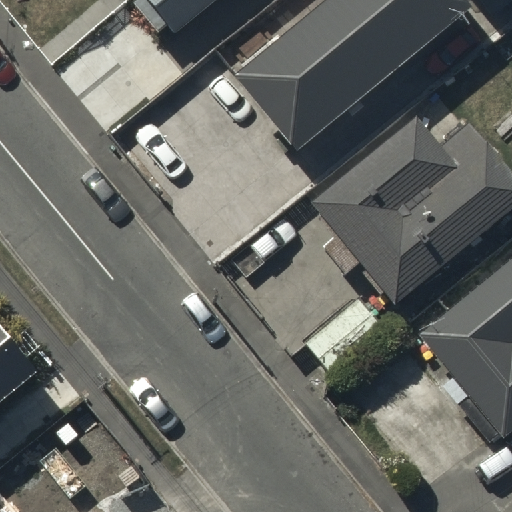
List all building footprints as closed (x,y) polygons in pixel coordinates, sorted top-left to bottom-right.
[(210,0),(133,0),(166,38),(210,0)] [(306,0),(228,65),(292,142),(464,0),(306,0)] [(343,281),(356,270),(394,314),(511,214),(511,187),(467,134),(438,158),(412,128),(309,215),(335,245),(322,256),(343,281)] [(511,265),(416,347),(449,386),(439,395),(487,451),(497,442),(503,448),(511,440),(511,265)] [(359,304),(303,349),(330,382),(386,337),(359,304)] [(0,323),(0,388),(32,363),(0,323)] [(3,482),(27,511),(77,511),(115,481),(69,427),(3,482)]
